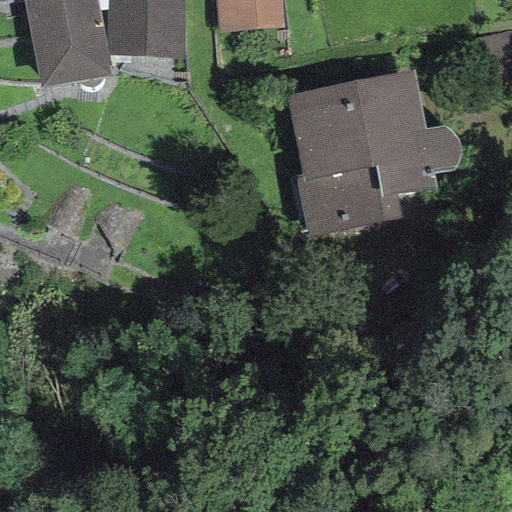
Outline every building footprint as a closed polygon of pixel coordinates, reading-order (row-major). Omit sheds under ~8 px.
[(0,0),(0,1),(7,0),(23,0),(39,88),(110,76),(106,56),(104,41),(98,12),(107,12),(107,0),(0,0)] [(107,0),(107,12),(104,41),(106,56),(182,60),(184,0),(107,0)] [(280,0),(215,0),(218,34),(283,29),(280,0)] [(412,72),(285,97),(301,176),(294,178),(306,237),(400,219),(396,195),(435,188),(433,175),(424,131),(412,72)] [(444,128),(424,131),(433,175),(453,170),(456,167),(460,155),(460,144),(454,134),(444,128)]
